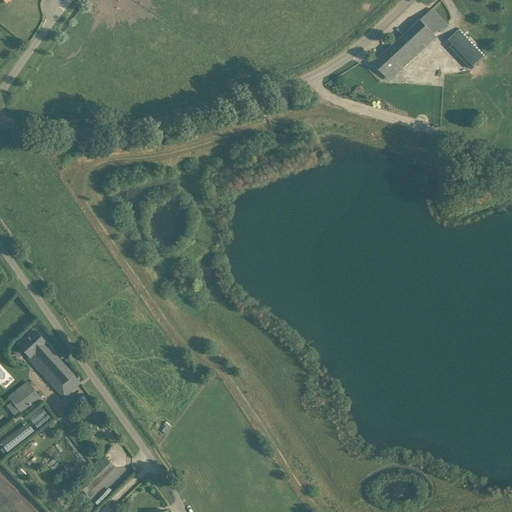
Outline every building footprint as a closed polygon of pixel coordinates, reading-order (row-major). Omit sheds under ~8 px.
[(423,54),(419,50),(435,36),(434,34),(439,30),(440,31),(447,25),(432,9),(373,63),(384,75),(396,64),(400,69),(416,53),(420,57),(423,54)] [(445,42),(470,69),(484,57),(459,29),(445,42)] [(34,330),(27,337),(19,345),(29,356),(27,357),(64,397),(73,389),(81,382),(45,343),(45,342),(34,330)] [(22,414),(40,399),(27,382),(9,397),(22,414)] [(47,405),(29,417),(37,428),(55,416),(47,405)] [(105,457),(78,483),(88,493),(115,467),(105,457)] [(75,477),(81,471),(75,465),(69,470),(75,477)] [(119,481),(123,477),(124,479),(126,476),(116,466),(110,472),(119,481)]
